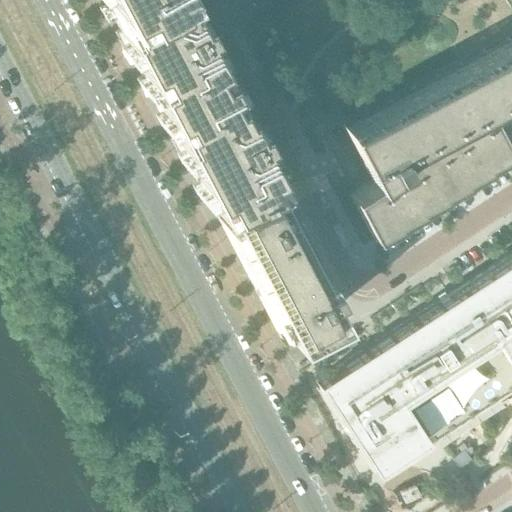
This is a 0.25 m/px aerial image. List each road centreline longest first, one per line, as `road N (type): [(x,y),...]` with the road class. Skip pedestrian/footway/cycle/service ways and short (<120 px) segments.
road 1 (tertiary): [(319,511),(48,0)]
road 2 (tertiary): [(0,58),(237,511)]
